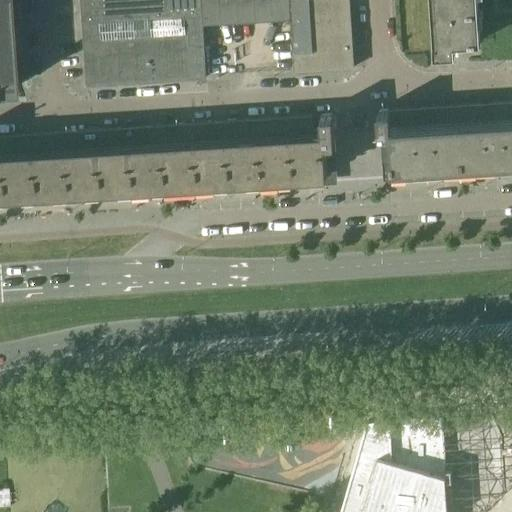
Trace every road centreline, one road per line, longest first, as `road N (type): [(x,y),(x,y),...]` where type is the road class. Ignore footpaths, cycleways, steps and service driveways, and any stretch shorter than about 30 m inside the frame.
road 1 (secondary): [(0,357),(108,335),(511,308)]
road 2 (residential): [(511,201),(176,224),(128,276)]
road 3 (secondary): [(511,254),(128,276)]
road 4 (residential): [(53,112),(383,95)]
road 5 (residential): [(383,95),(511,85)]
road 6 (secondary): [(128,276),(0,283)]
